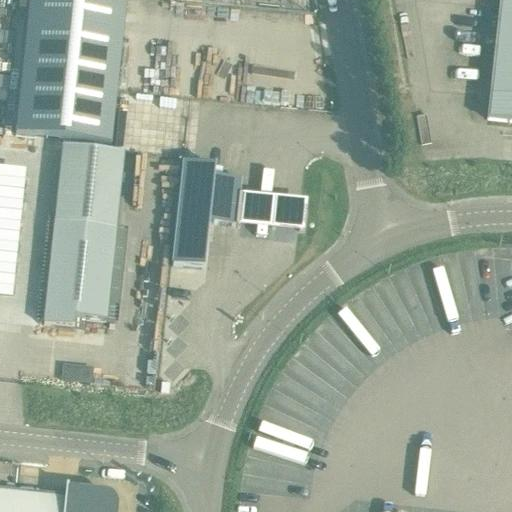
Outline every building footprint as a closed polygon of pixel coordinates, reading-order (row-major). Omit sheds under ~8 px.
[(30,0),(28,0),(14,139),(109,149),(124,10),(30,0)] [(511,0),(499,0),(486,123),(511,125),(511,0)] [(172,268),(202,271),(207,225),(213,226),(234,228),(234,226),(238,193),(239,182),(212,179),(213,168),(182,165),(172,268)] [(306,200),(238,193),(234,226),(302,233),(306,200)] [(53,225),(43,327),(53,329),(74,331),(75,321),(85,322),(105,324),(115,232),(53,225)] [(62,367),(60,384),(91,387),(93,371),(62,367)] [(102,496),(66,492),(67,489),(65,489),(63,501),(0,494),(0,511),(114,511),(115,511),(114,511),(114,506),(113,503),(110,499),(107,497),(102,496)]
